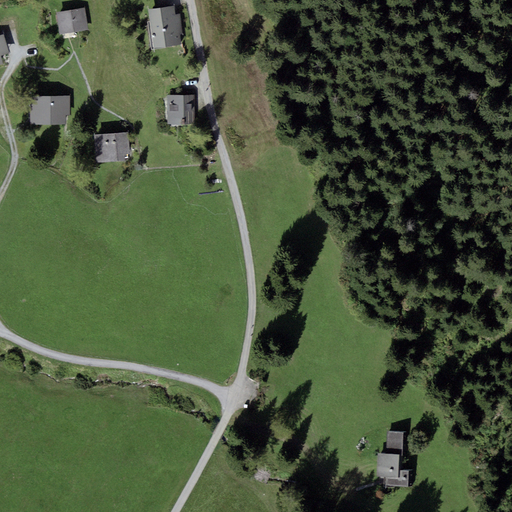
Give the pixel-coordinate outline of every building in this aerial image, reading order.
[(175,6),(149,10),(154,48),(180,45),(179,35),(183,34),(180,14),(176,14),(175,6)] [(85,8),(57,12),(60,34),(88,30),(85,8)] [(4,34),(0,34),(0,64),(4,63),(1,55),(10,53),(4,34)] [(70,95),(30,96),(31,124),(70,124),(70,95)] [(195,95),(167,95),(167,123),(195,123),(195,95)] [(129,132),(95,134),(96,162),(131,160),(129,132)] [(277,389),(259,384),(251,412),(269,417),(277,389)] [(386,454),(378,454),(377,477),(387,477),(386,485),(412,487),(413,470),(398,469),(399,455),(405,455),(407,432),(388,431),(386,454)]
